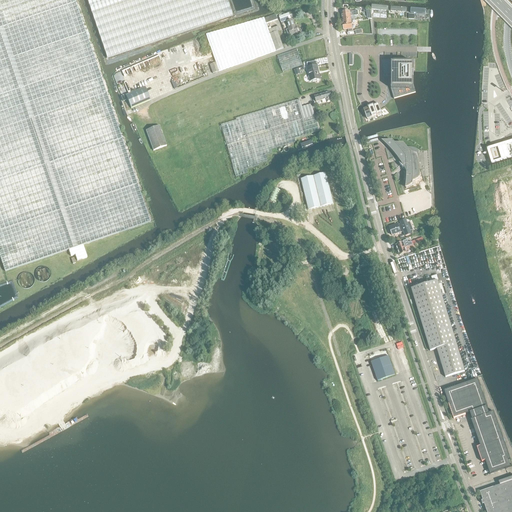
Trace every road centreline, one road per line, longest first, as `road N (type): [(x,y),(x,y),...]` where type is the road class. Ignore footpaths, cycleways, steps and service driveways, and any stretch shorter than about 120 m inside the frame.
road 1 (tertiary): [(477,511),(371,205),(331,0)]
road 2 (track): [(216,226),(143,270),(141,285),(181,335),(173,359),(60,398)]
road 3 (track): [(181,335),(224,214)]
